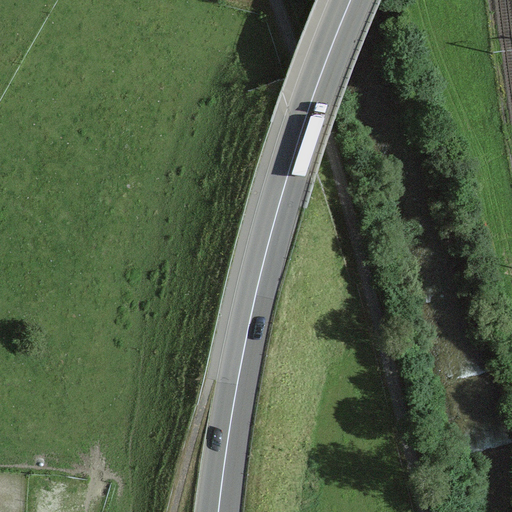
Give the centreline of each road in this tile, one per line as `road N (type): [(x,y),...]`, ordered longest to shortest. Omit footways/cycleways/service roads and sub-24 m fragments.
road 1 (primary): [(351,0),(322,60),(268,231),(229,430),(222,511)]
road 2 (track): [(419,511),(339,183),(280,0)]
